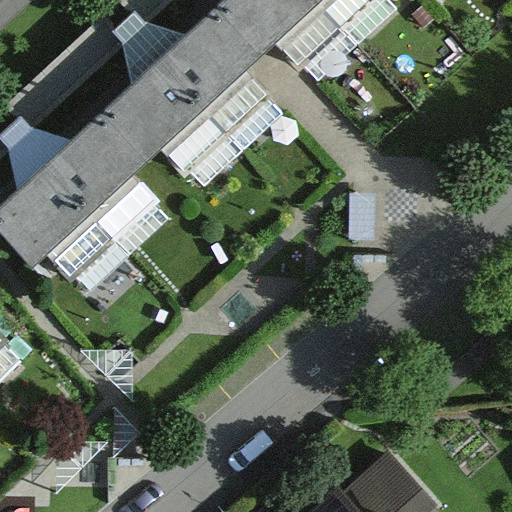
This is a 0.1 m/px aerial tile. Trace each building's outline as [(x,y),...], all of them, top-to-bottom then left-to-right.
[(167,0),(124,0),(121,4),(141,25),(167,0)] [(235,0),(215,19),(254,61),(266,51),(284,70),(360,0),(235,0)] [(125,42),(104,19),(8,105),(28,128),(125,42)] [(215,19),(103,121),(142,163),(151,154),(173,177),(262,96),(241,73),(254,61),(215,19)] [(129,175),(142,163),(103,121),(0,215),(0,245),(23,270),(38,256),(61,281),(151,199),(129,175)] [(316,511),(430,511),(436,508),(384,451),(316,511)]
